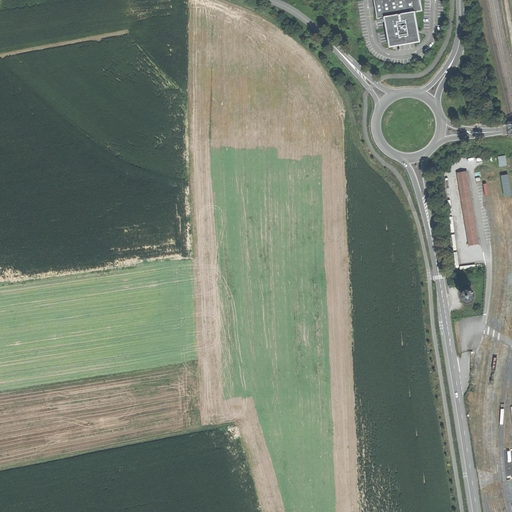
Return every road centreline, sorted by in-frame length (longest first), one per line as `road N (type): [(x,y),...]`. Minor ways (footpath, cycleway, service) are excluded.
road 1 (tertiary): [(428,215),(477,511)]
road 2 (track): [(0,468),(195,429)]
